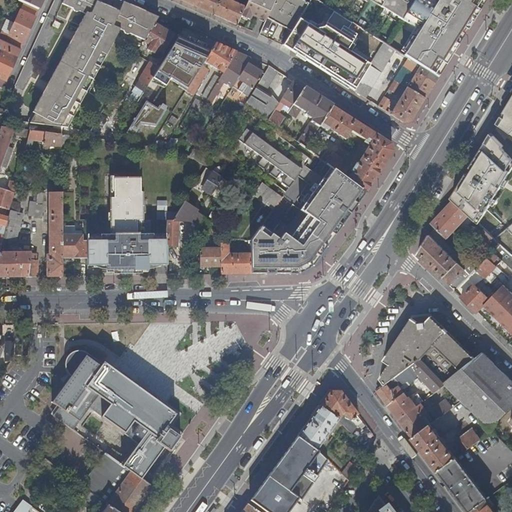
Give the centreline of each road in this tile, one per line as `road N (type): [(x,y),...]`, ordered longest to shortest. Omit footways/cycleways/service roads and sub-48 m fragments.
road 1 (residential): [(154,0),(267,48),(426,152)]
road 2 (primary): [(387,250),(510,45)]
road 3 (tertiary): [(0,301),(226,299)]
road 4 (primary): [(301,329),(178,511)]
road 5 (primary): [(196,511),(323,347)]
road 6 (primary): [(426,152),(320,304)]
road 7 (residential): [(387,250),(511,364)]
road 8 (primary): [(511,15),(426,152)]
